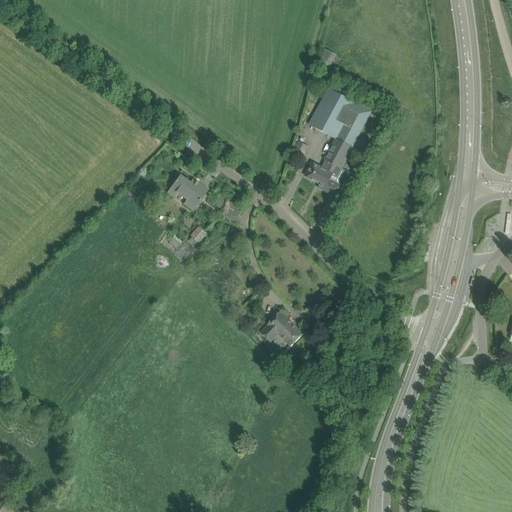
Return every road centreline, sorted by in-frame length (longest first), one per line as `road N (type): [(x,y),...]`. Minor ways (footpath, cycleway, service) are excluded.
road 1 (unclassified): [(426,327),(370,302),(261,197),(0,3)]
road 2 (secondary): [(426,327),(374,472),(370,511)]
road 3 (secondary): [(387,511),(390,465),(439,331)]
road 4 (secondary): [(466,181),(461,0)]
road 5 (residential): [(511,382),(483,359),(479,294),(493,258),(511,241)]
road 6 (secondary): [(439,331),(471,203),(466,181)]
road 7 (secondary): [(466,181),(426,327)]
